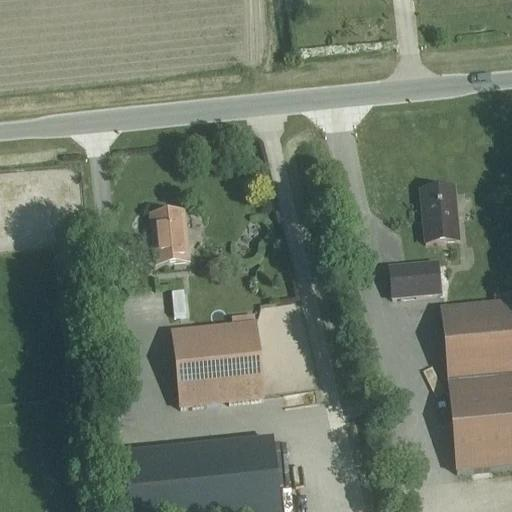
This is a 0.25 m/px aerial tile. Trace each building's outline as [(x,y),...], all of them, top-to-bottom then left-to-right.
[(422,247),(458,243),(458,242),(457,242),(452,192),(453,192),(453,191),(417,194),(418,195),(419,195),(423,245),(422,245),(422,247)] [(153,270),(188,267),(188,266),(187,266),(182,215),(183,215),(183,214),(147,218),(147,219),(149,219),(154,269),(153,269),(153,270)] [(380,302),(405,299),(401,268),(377,270),(380,302)] [(166,314),(191,311),(189,289),(164,291),(166,314)] [(447,389),(511,382),(511,305),(440,312),(447,389)] [(178,412),(261,403),(253,327),(170,336),(178,412)] [(511,382),(447,389),(456,483),(511,477),(511,382)] [(277,511),(271,443),(123,458),(128,511),(277,511)]
